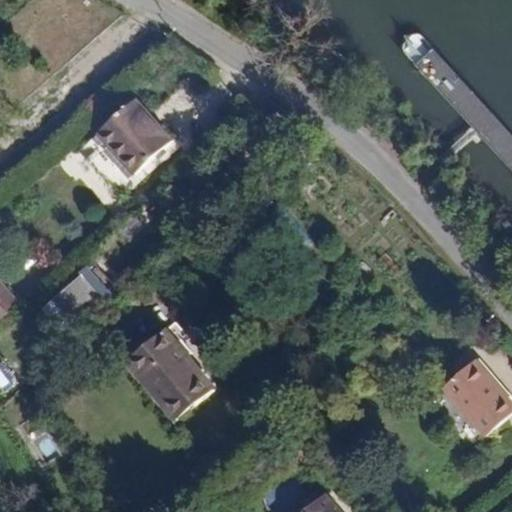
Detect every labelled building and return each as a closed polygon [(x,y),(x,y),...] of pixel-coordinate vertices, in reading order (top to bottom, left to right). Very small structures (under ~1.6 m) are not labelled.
[(102,128),(109,136),(138,169),(170,140),(133,99),(102,128)] [(138,169),(109,136),(84,159),(118,197),(142,175),(138,169)] [(85,280),(49,312),(63,327),(98,295),(85,280)] [(172,322),(139,351),(190,412),(223,383),(172,322)] [(511,401),(475,356),(442,381),(482,433),(511,408),(511,401)] [(343,511),(329,494),(307,511),(343,511)]
